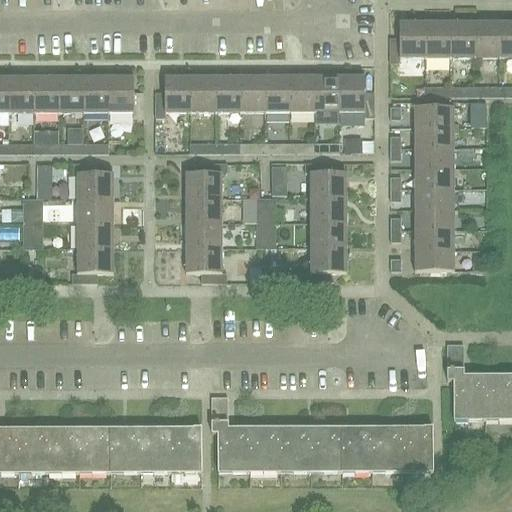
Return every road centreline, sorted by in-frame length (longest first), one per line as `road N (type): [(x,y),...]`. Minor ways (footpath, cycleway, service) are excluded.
road 1 (residential): [(0,358),(401,357)]
road 2 (residential): [(0,27),(328,25)]
road 3 (unknown): [(387,16),(511,18)]
